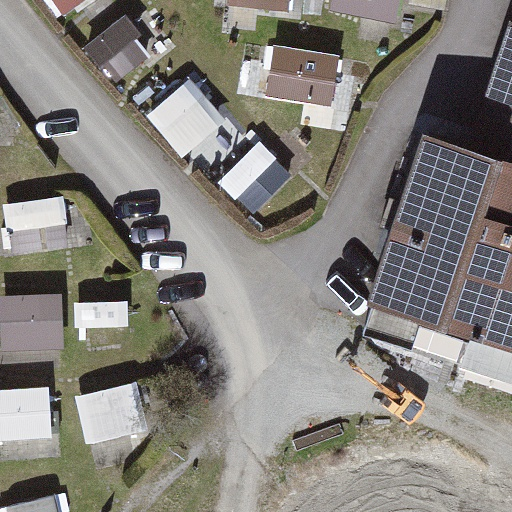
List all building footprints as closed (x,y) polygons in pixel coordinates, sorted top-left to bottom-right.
[(333,0),(333,3),(401,10),(402,0),(333,0)] [(332,96),(345,46),(277,29),(264,79),(332,96)] [(511,52),(484,141),(446,126),(394,299),(511,338),(511,52)] [(6,192),(9,241),(70,236),(66,188),(6,192)] [(66,338),(63,280),(0,283),(3,341),(66,338)] [(79,379),(85,431),(144,424),(138,372),(79,379)] [(52,373),(0,375),(0,434),(56,431),(52,373)] [(65,511),(60,484),(0,497),(3,511),(65,511)]
